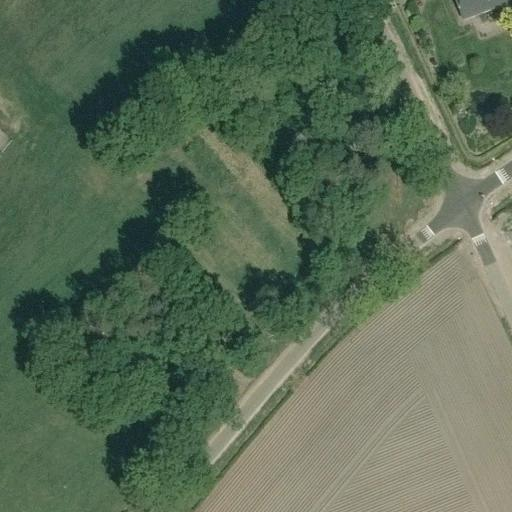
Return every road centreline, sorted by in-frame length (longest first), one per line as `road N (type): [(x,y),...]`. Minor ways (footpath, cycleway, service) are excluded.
road 1 (unclassified): [(163,511),(316,326),(463,203)]
road 2 (unclassified): [(463,203),(367,0)]
